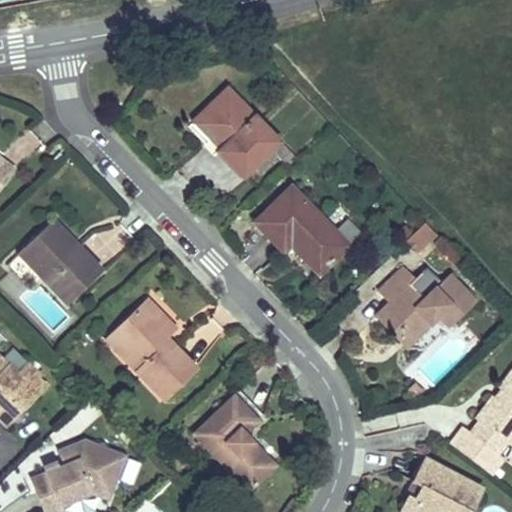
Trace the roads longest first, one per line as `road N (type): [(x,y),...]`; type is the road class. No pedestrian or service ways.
road 1 (residential): [(56,43),(72,115),(315,369),(342,427),(334,483),(312,511)]
road 2 (tertiary): [(56,43),(263,0)]
